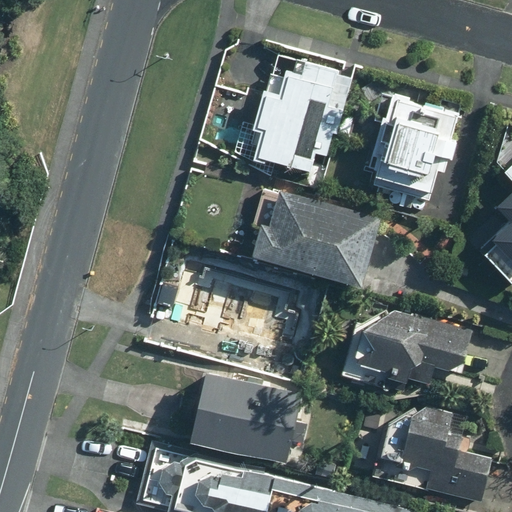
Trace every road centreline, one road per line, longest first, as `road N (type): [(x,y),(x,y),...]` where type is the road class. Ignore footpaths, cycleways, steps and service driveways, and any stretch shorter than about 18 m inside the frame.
road 1 (residential): [(0,492),(142,0)]
road 2 (residential): [(511,40),(381,0)]
